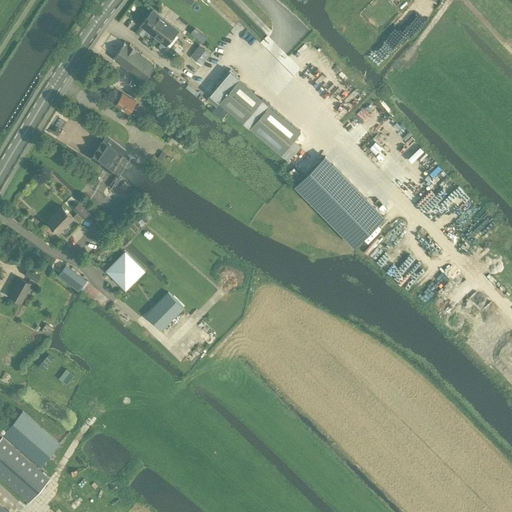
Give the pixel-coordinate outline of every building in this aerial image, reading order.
[(153,10),(141,26),(166,45),(178,29),(153,10)] [(113,58),(144,80),(155,64),(136,50),(137,48),(129,43),(128,45),(125,42),(113,58)] [(210,94),(207,98),(216,106),(213,110),(212,111),(222,119),(222,118),(229,110),(280,154),(300,131),(236,76),(237,75),(230,69),(230,70),(231,70),(210,94)] [(129,112),(135,116),(138,111),(132,107),(136,102),(122,93),(115,104),(129,112)] [(107,133),(92,158),(110,170),(126,145),(107,133)] [(326,155),(295,185),(354,246),(385,216),(326,155)] [(73,209),(83,218),(88,212),(79,203),(73,209)] [(48,221),(59,233),(74,217),(62,206),(48,221)] [(120,270),(113,277),(125,290),(146,269),(145,268),(126,250),(113,263),(120,270)] [(66,265),(58,275),(70,283),(77,273),(66,265)] [(24,275),(36,282),(40,275),(27,268),(24,275)] [(7,295),(21,302),(32,284),(17,276),(7,295)] [(168,292),(160,300),(146,314),(160,328),(162,331),(184,308),(168,292)] [(53,328),(45,323),(40,331),(48,336),(53,328)] [(59,443),(22,411),(2,433),(39,466),(59,443)] [(0,439),(0,477),(29,502),(50,479),(2,437),(0,439)]
